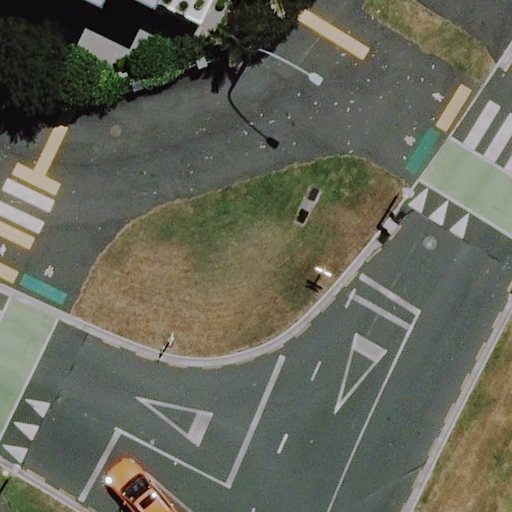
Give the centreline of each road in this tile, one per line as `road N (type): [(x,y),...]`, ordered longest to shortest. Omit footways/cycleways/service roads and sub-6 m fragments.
road 1 (unclassified): [(328,511),(417,313),(511,164)]
road 2 (unclassified): [(284,511),(0,366)]
